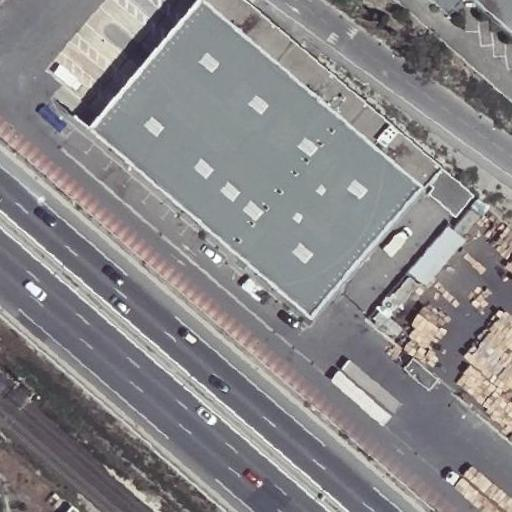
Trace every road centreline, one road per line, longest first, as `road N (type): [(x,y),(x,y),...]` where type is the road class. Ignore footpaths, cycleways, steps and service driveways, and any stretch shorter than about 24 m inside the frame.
road 1 (motorway): [(380,511),(0,186)]
road 2 (motorway): [(0,270),(273,511)]
